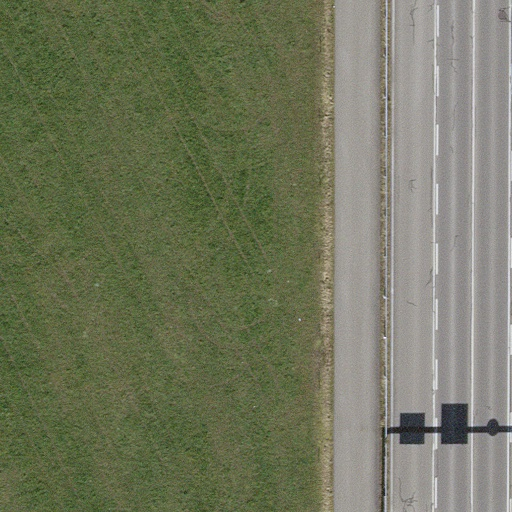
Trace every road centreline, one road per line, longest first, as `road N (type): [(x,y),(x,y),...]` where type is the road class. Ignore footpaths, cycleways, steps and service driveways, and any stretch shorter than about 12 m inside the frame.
road 1 (track): [(355,511),(362,0)]
road 2 (secondary): [(476,0),(475,511)]
